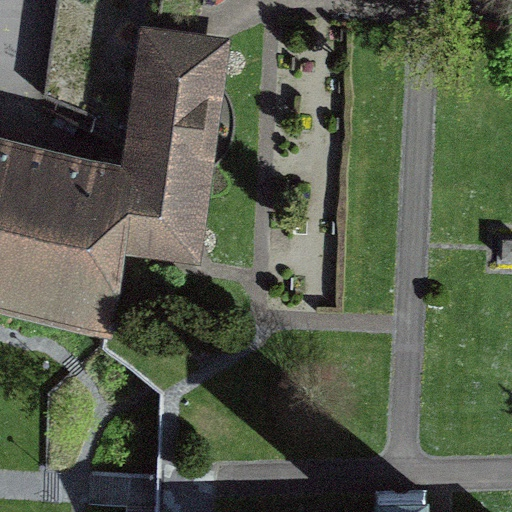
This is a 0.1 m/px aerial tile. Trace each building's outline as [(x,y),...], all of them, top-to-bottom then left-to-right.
[(91,133),(132,152),(152,0),(57,0),(49,61),(44,97),(97,121),(91,133)] [(122,244),(206,256),(239,40),(154,28),(134,161),(122,244)] [(110,313),(129,172),(0,141),(0,297),(48,310),(105,323),(109,324),(110,313)] [(169,351),(167,467),(337,471),(340,354),(169,351)] [(426,511),(426,489),(411,490),(375,491),(376,503),(375,511),(426,511)]
